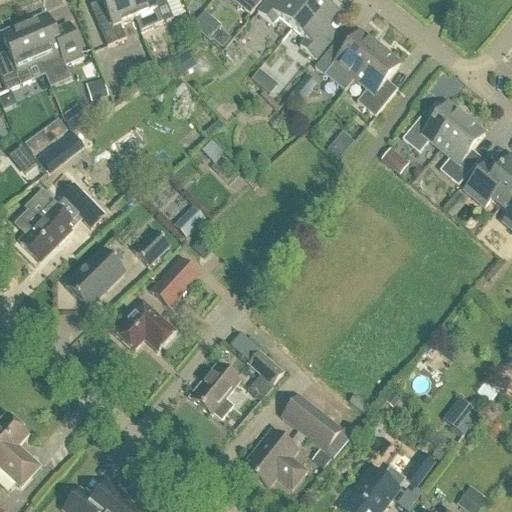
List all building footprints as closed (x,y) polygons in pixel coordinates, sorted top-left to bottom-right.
[(120,29),(134,23),(123,0),(98,0),(108,23),(97,28),(107,51),(126,43),(120,29)] [(149,0),(123,0),(134,23),(140,37),(154,31),(173,23),(162,0),(152,5),(149,0)] [(234,0),(231,4),(249,19),(265,0),(234,0)] [(291,34),(317,2),(314,0),(291,0),(291,1),(289,0),(270,0),(257,17),(272,29),(278,23),(291,34)] [(317,2),(291,34),(305,45),(299,52),(315,64),(336,39),(324,28),(334,16),(317,2)] [(204,15),(193,28),(203,37),(214,23),(204,15)] [(46,20),(23,30),(40,67),(45,80),(58,74),(83,63),(71,36),(58,41),(55,40),(46,20)] [(8,63),(0,66),(0,80),(7,96),(31,86),(45,80),(40,67),(23,30),(1,39),(10,59),(8,63)] [(222,52),(231,43),(220,34),(212,43),(222,52)] [(340,41),(314,72),(343,97),(354,84),(379,53),(359,36),(349,49),(340,41)] [(379,53),(354,84),(366,95),(356,107),(374,122),(397,95),(386,86),(399,70),(379,53)] [(184,57),(171,67),(179,79),(193,69),(184,57)] [(258,74),(250,84),(255,88),(263,79),(258,74)] [(92,106),(109,101),(103,83),(86,89),(92,106)] [(179,85),(169,95),(176,102),(186,92),(179,85)] [(440,155),(466,124),(447,108),(434,124),(424,117),(402,144),(419,158),(429,146),(440,155)] [(82,116),(67,127),(71,136),(87,124),(82,116)] [(466,124),(440,155),(449,163),(439,175),(458,190),(480,163),(471,155),(484,139),(466,124)] [(343,137),(327,156),(338,166),(354,147),(343,137)] [(73,143),(74,161),(97,159),(96,141),(73,143)] [(212,145),(202,155),(212,166),(223,156),(212,145)] [(165,159),(179,169),(187,156),(173,147),(165,159)] [(56,148),(37,163),(49,178),(67,164),(56,148)] [(20,152),(7,162),(13,169),(25,159),(20,152)] [(390,153),(381,164),(400,180),(409,169),(390,153)] [(500,212),(511,196),(511,162),(510,161),(499,175),(488,166),(464,196),(484,212),(491,204),(500,212)] [(90,235),(106,219),(82,195),(67,211),(76,221),(90,235)] [(28,216),(14,230),(26,241),(19,248),(39,267),(57,249),(58,250),(71,237),(66,232),(76,221),(67,211),(61,205),(56,210),(41,196),(24,213),(28,216)] [(452,222),(467,204),(458,196),(443,215),(452,222)] [(511,196),(500,212),(509,219),(502,227),(511,235),(511,196)] [(148,272),(168,251),(155,238),(134,258),(148,272)] [(193,251),(204,262),(213,253),(201,243),(193,251)] [(87,314),(125,277),(102,254),(65,292),(87,314)] [(489,286),(505,267),(501,263),(485,282),(489,286)] [(169,313),(198,280),(180,264),(151,296),(169,313)] [(157,357),(176,337),(142,305),(112,337),(133,356),(144,345),(157,357)] [(491,337),(504,326),(492,311),(478,322),(491,337)] [(272,392),(284,378),(259,357),(247,370),(272,392)] [(221,427),(233,412),(225,405),(239,387),(217,369),(189,403),(211,421),(213,420),(221,427)] [(392,397),(384,406),(391,412),(399,403),(392,397)] [(298,400),(280,423),(320,455),(324,458),(343,434),(298,400)] [(405,427),(426,444),(445,420),(425,404),(405,427)] [(497,407),(490,414),(503,427),(510,419),(497,407)] [(470,411),(454,431),(465,439),(480,419),(470,411)] [(28,440),(5,419),(0,425),(0,474),(21,493),(40,472),(18,452),(28,440)] [(292,494),(306,475),(291,463),(297,456),(269,435),(246,466),(250,469),(245,476),(268,494),(276,483),(292,494)] [(320,455),(312,465),(323,474),(331,464),(324,458),(320,455)] [(414,494),(434,468),(422,459),(404,483),(389,472),(381,483),(372,476),(369,473),(351,497),(348,495),(338,509),(340,511),(339,511),(386,511),(400,495),(399,493),(404,486),(414,494)] [(134,511),(123,503),(125,501),(107,486),(92,504),(80,494),(65,511),(134,511)]
